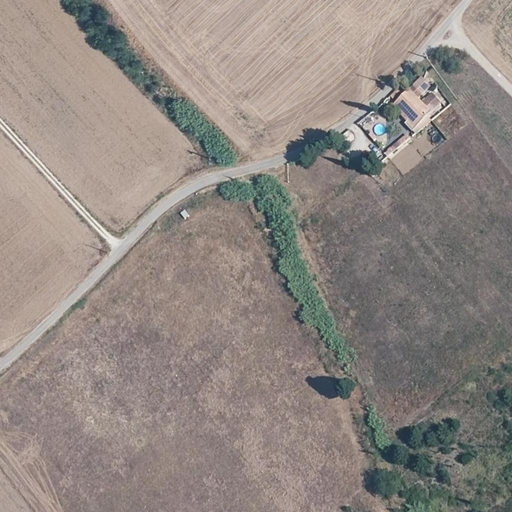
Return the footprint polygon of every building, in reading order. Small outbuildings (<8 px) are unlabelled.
[(421,104),(417,99),(430,85),(422,77),(395,104),(409,120),(405,125),(411,131),(439,104),(430,95),(421,104)] [(363,127),(373,119),(369,114),(359,122),(363,127)] [(349,129),(343,133),(349,142),(355,137),(349,129)] [(396,142),(400,146),(409,138),(405,134),(396,142)] [(388,148),(392,152),(400,146),(396,142),(388,148)]
